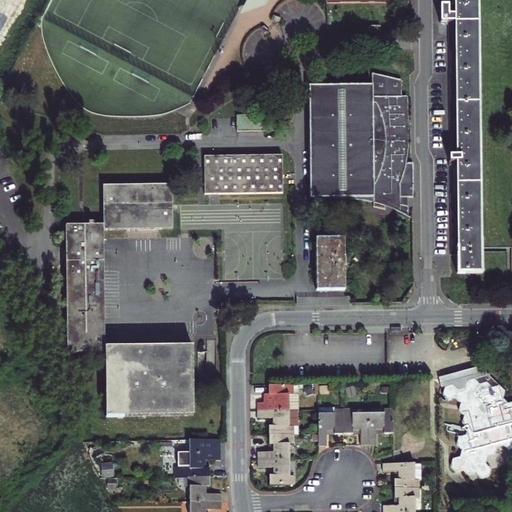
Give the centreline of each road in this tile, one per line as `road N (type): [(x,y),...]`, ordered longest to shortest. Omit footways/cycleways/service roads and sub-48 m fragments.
road 1 (residential): [(429,317),(277,319),(251,328),(237,363),(240,503)]
road 2 (unknown): [(297,142),(79,157),(66,179),(56,266)]
road 3 (residential): [(425,0),(429,317)]
road 4 (residential): [(240,503),(341,500),(341,462)]
